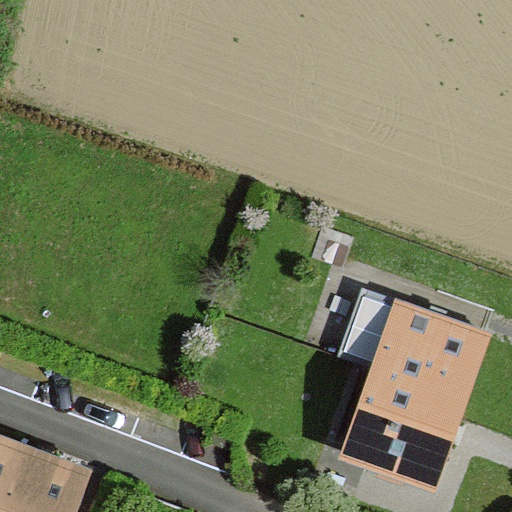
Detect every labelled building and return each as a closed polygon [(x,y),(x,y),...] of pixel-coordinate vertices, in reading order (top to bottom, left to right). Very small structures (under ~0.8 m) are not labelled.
[(352,336),(387,348),(404,302),(369,290),(352,336)] [(387,348),(378,369),(421,384),(412,409),(455,424),(488,333),(404,302),(387,348)] [(421,384),(378,369),(348,452),(435,481),(455,424),(412,409),(421,384)] [(25,451),(0,440),(0,459),(18,465),(25,451)] [(18,465),(1,511),(71,511),(81,489),(60,481),(65,465),(25,451),(18,465)] [(0,511),(1,511),(18,465),(0,459),(0,511)] [(86,473),(65,465),(60,481),(81,489),(86,473)]
